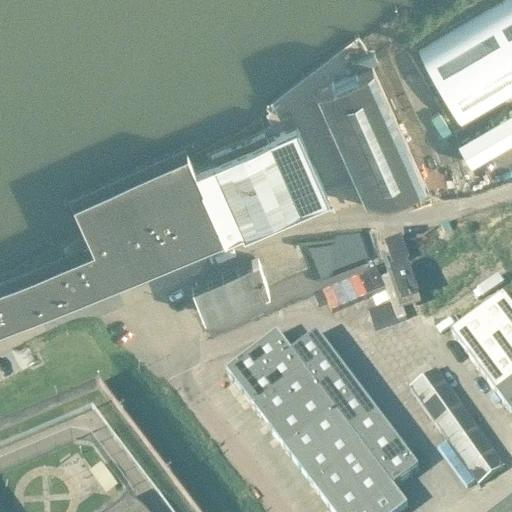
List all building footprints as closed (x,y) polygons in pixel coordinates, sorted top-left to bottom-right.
[(511,94),(511,0),(502,0),(417,50),(461,124),(511,94)] [(368,207),(423,182),(371,65),(315,90),(368,207)] [(196,174),(223,239),(224,240),(242,232),(243,235),(327,198),(295,127),(196,174)] [(223,239),(196,174),(188,155),(73,202),(92,248),(0,285),(0,329),(109,285),(110,284),(111,283),(111,282),(112,282),(112,280),(112,279),(112,278),(110,273),(117,270),(120,275),(121,276),(122,277),(123,278),(124,278),(126,278),(223,238),(223,239)] [(511,159),(482,167),(485,180),(511,173),(511,159)] [(394,268),(409,263),(401,240),(386,245),(394,268)] [(202,313),(265,286),(256,259),(191,286),(202,313)] [(322,291),(331,312),(388,289),(379,268),(322,291)] [(401,306),(418,300),(408,269),(391,274),(401,306)] [(511,418),(511,309),(503,298),(450,337),(511,418)] [(382,327),(403,319),(396,303),(376,311),(382,327)] [(291,356),(277,337),(226,375),(328,511),(405,511),(408,511),(393,491),(419,472),(317,337),(291,356)] [(479,488),(504,470),(435,373),(410,391),(479,488)] [(511,511),(511,502),(498,511),(511,511)]
